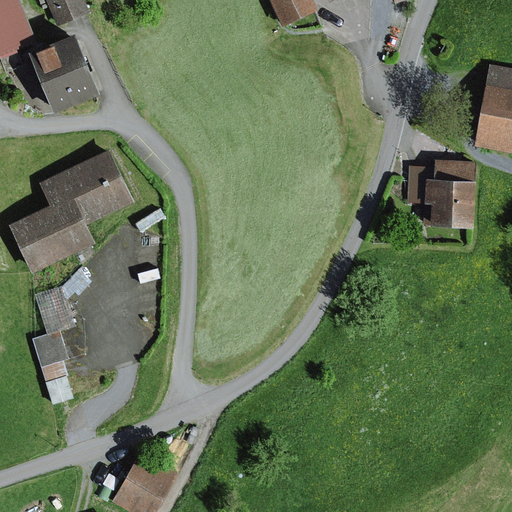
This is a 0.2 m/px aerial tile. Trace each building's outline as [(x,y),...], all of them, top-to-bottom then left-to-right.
[(15,0),(0,0),(0,57),(33,44),(15,0)] [(79,0),(42,0),(54,27),(86,14),(79,0)] [(309,0),(270,0),(283,28),(315,13),(309,0)] [(70,39),(27,57),(52,117),(95,99),(70,39)] [(511,69),(489,65),(473,146),(511,154),(511,69)] [(49,209),(9,228),(33,277),(94,248),(83,227),(132,204),(108,153),(38,186),(49,209)] [(431,183),(425,182),(423,207),(431,208),(430,229),(471,232),(475,161),(432,159),(432,169),(431,183)] [(407,207),(423,207),(425,182),(431,183),(432,169),(408,168),(407,207)] [(158,237),(139,236),(137,265),(156,266),(158,237)] [(81,268),(61,288),(68,308),(95,282),(81,268)] [(35,296),(47,336),(58,333),(74,328),(68,308),(61,288),(35,296)] [(47,336),(32,341),(41,368),(67,359),(58,333),(47,336)] [(66,377),(45,384),(53,408),(74,401),(66,377)] [(155,511),(176,477),(140,455),(111,505),(122,511),(155,511)]
